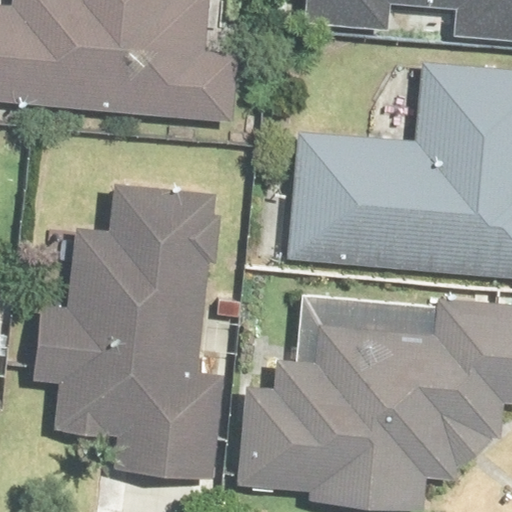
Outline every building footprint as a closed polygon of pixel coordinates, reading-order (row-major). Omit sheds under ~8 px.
[(173,0),(0,0),(0,118),(191,142),(202,48),(182,46),(186,2),(173,1),(173,0)] [(249,0),(244,54),(364,67),(363,87),(490,93),(490,80),(503,82),(511,0),(249,0)] [(495,108),(366,101),(362,186),(235,169),(218,299),(485,319),(484,234),(488,235),(495,108)] [(26,128),(0,126),(0,169),(24,170),(26,128)] [(178,369),(171,369),(175,301),(170,300),(165,300),(167,220),(163,220),(164,182),(70,179),(69,217),(33,216),(31,293),(0,291),(0,380),(9,381),(8,427),(83,429),(81,466),(174,469),(178,369)] [(380,329),(376,373),(278,361),(273,399),(220,400),(221,426),(181,424),(177,511),(379,511),(413,486),(441,468),(447,438),(465,439),(467,400),(474,401),(479,337),(380,329)]
